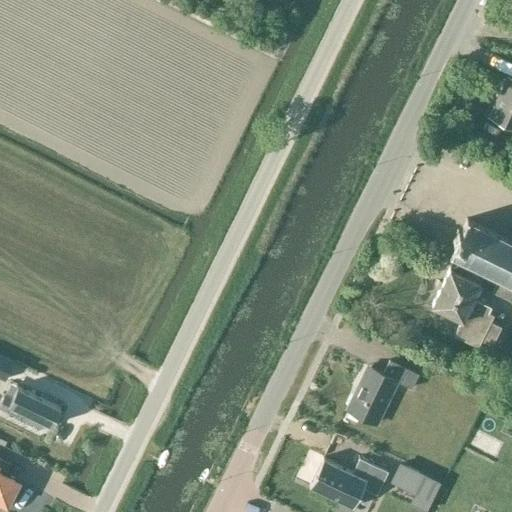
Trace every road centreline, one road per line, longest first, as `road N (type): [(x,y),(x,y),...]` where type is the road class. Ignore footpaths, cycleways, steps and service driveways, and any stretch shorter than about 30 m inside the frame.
road 1 (unclassified): [(98,511),(348,0)]
road 2 (tertiary): [(227,491),(465,0)]
